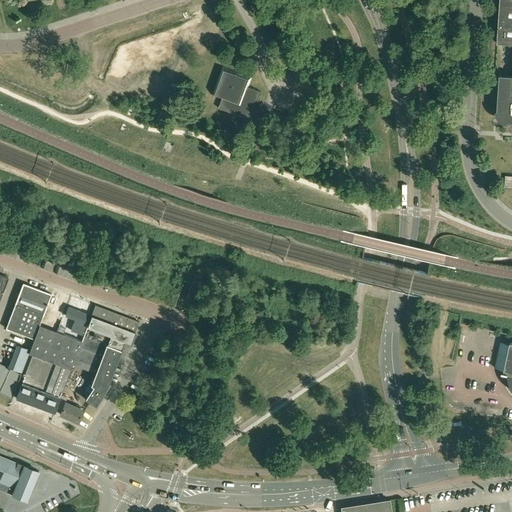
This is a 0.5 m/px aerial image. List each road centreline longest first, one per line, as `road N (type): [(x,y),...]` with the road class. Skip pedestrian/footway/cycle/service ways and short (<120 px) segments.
road 1 (unclassified): [(511,222),(481,195),(467,152),(477,0)]
road 2 (secondary): [(168,497),(282,500),(401,483)]
road 3 (secondary): [(381,475),(260,488),(168,480)]
road 4 (unclassified): [(169,0),(0,48)]
road 5 (unclassified): [(155,314),(0,257)]
road 6 (tertiary): [(407,158),(392,69),(368,0)]
road 7 (unclassified): [(84,454),(155,314)]
